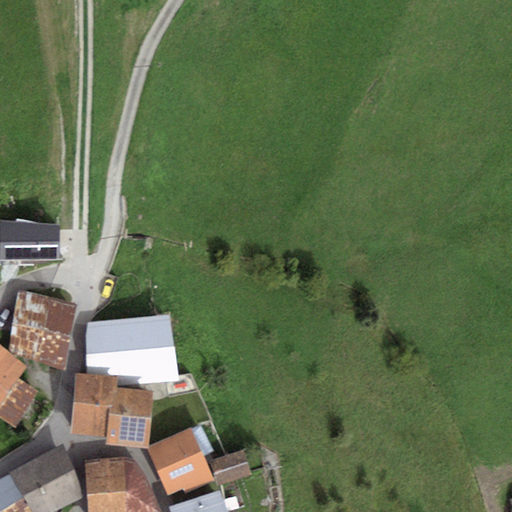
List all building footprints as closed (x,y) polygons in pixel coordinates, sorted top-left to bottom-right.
[(60,226),(0,220),(0,260),(60,261),(60,226)] [(76,305),(18,291),(8,352),(65,372),(76,305)] [(170,316),(88,324),(86,338),(87,375),(118,377),(117,385),(178,381),(170,316)] [(27,368),(0,345),(0,404),(19,379),(27,368)] [(114,388),(117,389),(117,385),(118,377),(87,375),(76,374),(70,435),(106,438),(109,408),(112,408),(114,388)] [(19,379),(0,404),(0,418),(16,428),(38,392),(19,379)] [(117,389),(114,388),(112,408),(109,408),(106,438),(105,446),(147,449),(148,449),(148,447),(154,392),(117,389)] [(148,449),(147,449),(167,496),(183,489),(185,493),(214,480),(192,428),(148,447),(148,449)] [(63,445),(9,475),(30,511),(61,511),(83,499),(63,445)] [(244,451),(209,461),(217,485),(251,475),(244,451)] [(125,460),(86,463),(88,511),(160,511),(149,481),(136,461),(125,460)] [(30,511),(9,475),(0,479),(0,511),(30,511)] [(228,511),(222,490),(168,507),(169,511),(228,511)]
